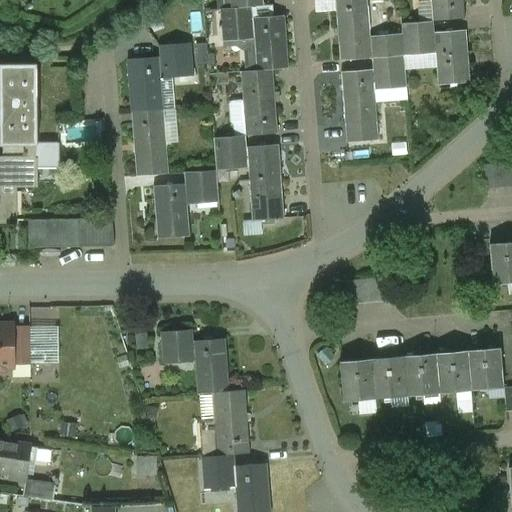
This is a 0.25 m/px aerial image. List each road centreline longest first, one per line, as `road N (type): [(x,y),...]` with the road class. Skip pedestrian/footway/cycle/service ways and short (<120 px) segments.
road 1 (residential): [(321,253),(302,0)]
road 2 (residential): [(262,282),(338,486),(359,511)]
road 3 (residential): [(504,112),(427,179),(321,253)]
road 4 (residential): [(127,284),(109,57)]
road 5 (residential): [(262,282),(127,284)]
road 6 (residential): [(127,284),(0,286)]
